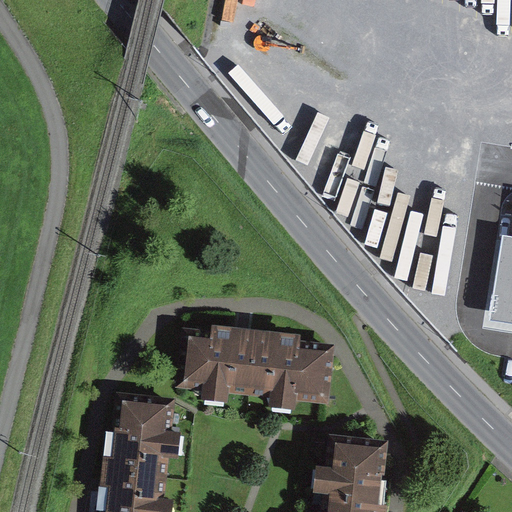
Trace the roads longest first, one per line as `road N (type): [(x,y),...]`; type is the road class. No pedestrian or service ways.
road 1 (secondary): [(116,0),(306,227),(511,448)]
road 2 (track): [(0,43),(53,128),(51,200),(0,423)]
